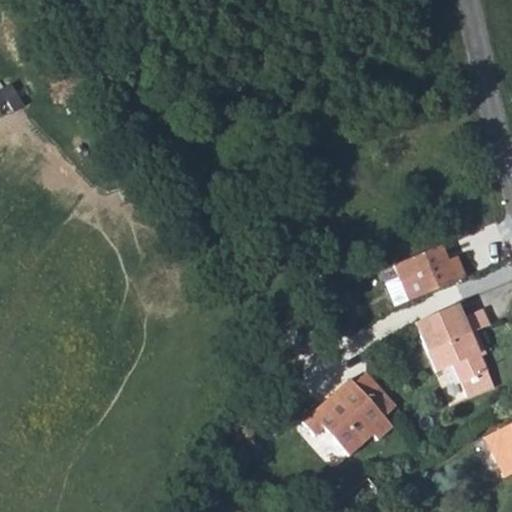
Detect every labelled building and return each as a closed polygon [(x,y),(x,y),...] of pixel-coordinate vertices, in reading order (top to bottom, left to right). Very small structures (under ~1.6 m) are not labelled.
[(0,111),(1,113),(23,105),(14,83),(0,88),(0,111)] [(441,242),(393,264),(409,301),(466,277),(456,254),(447,257),(441,242)] [(432,315),(437,330),(462,319),(457,304),(432,315)] [(427,334),(440,362),(464,349),(477,343),(473,333),(479,330),(491,325),(484,309),(462,319),(437,330),(427,334)] [(484,340),(479,330),(473,333),(477,343),(484,340)] [(490,353),(484,340),(477,343),(483,356),(490,353)] [(455,364),(457,369),(483,357),(483,356),(477,343),(464,349),(440,362),(444,370),(455,364)] [(457,369),(465,389),(476,383),(491,377),(492,376),(483,357),(457,369)] [(357,385),(353,380),(304,422),(318,437),(327,432),(353,459),(377,439),(382,443),(397,428),(389,418),(399,408),(370,374),(357,385)] [(497,387),(492,376),(491,377),(476,383),(465,389),(470,399),(497,387)] [(511,475),(511,426),(510,427),(509,424),(488,435),(496,451),(488,453),(501,477),(511,472),(511,475)] [(481,437),(488,453),(496,451),(488,435),(481,437)]
